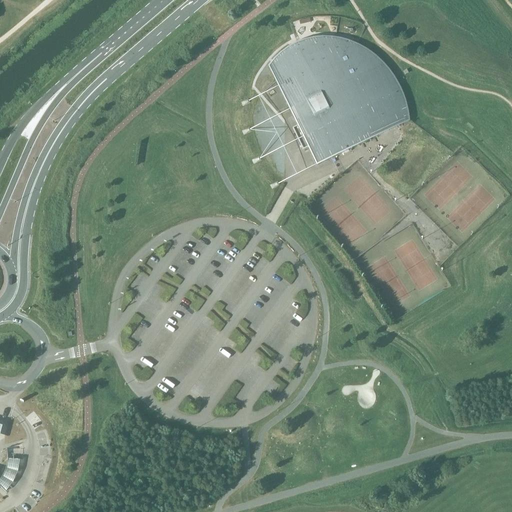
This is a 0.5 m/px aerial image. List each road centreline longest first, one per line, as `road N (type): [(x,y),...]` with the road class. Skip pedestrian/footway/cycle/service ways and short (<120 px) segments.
road 1 (secondary): [(31,190),(77,108),(200,0)]
road 2 (secondary): [(69,85),(0,213)]
road 3 (secondary): [(0,317),(22,291),(31,190)]
road 4 (secondary): [(169,0),(69,85)]
